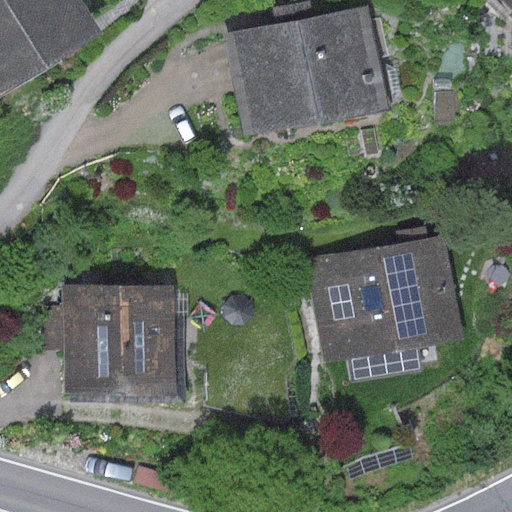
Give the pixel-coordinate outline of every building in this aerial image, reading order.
[(73,0),(0,0),(0,83),(91,29),(73,0)] [(270,21),(213,31),(232,135),(378,108),(360,6),(307,15),(304,0),(298,0),(267,6),(270,21)] [(511,0),(497,0),(508,11),(503,15),(511,24),(511,0)] [(495,146),(453,160),(462,187),(505,173),(495,146)] [(394,242),(300,257),(317,362),(342,358),(345,380),(417,368),(413,345),(455,338),(438,233),(425,236),(423,225),(392,230),(394,242)] [(165,284),(52,282),(50,390),(60,391),(60,401),(178,403),(179,313),(164,312),(165,284)]
